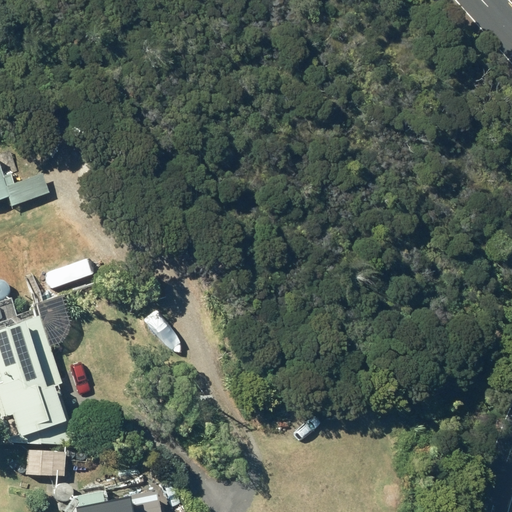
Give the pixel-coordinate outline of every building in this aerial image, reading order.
[(83,138),(63,137),(61,171),(80,172),(83,138)] [(0,198),(5,197),(9,207),(46,193),(38,175),(10,185),(6,174),(0,176),(0,198)] [(25,251),(26,267),(41,266),(41,258),(49,258),(49,250),(25,251)] [(163,297),(157,278),(143,282),(150,301),(163,297)] [(0,417),(6,434),(14,432),(18,446),(55,446),(37,392),(58,385),(35,318),(0,329),(0,417)] [(285,432),(282,418),(273,420),(276,433),(285,432)] [(22,475),(60,477),(60,454),(23,452),(22,475)] [(154,511),(150,489),(116,495),(117,500),(98,503),(95,493),(69,498),(71,509),(67,509),(67,511),(154,511)]
